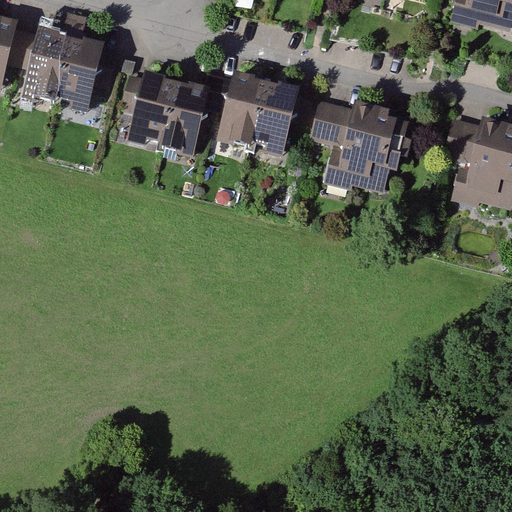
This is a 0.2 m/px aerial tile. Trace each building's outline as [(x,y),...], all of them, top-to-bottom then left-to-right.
[(511,0),(459,0),(456,15),(511,30),(511,0)] [(16,30),(0,26),(0,93),(1,94),(16,30)] [(114,57),(30,35),(13,101),(97,122),(114,57)] [(213,96),(144,83),(131,150),(201,163),(213,96)] [(299,100),(230,86),(217,148),(286,163),(299,100)] [(387,193),(403,120),(315,101),(306,142),(337,149),(329,181),(387,193)] [(511,223),(511,128),(450,113),(440,154),(462,159),(449,212),(511,227),(511,223)]
